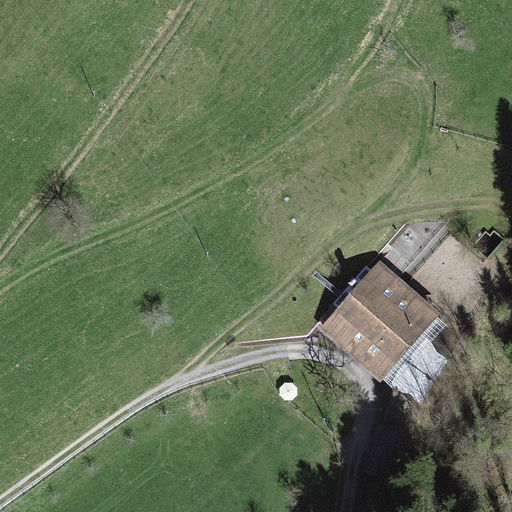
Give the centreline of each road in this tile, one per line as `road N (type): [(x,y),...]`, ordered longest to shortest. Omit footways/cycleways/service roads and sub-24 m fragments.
road 1 (track): [(0,296),(262,165),(353,93),(425,73),(432,128),(370,228),(167,381)]
road 2 (track): [(0,503),(167,381),(300,354),(334,358),(362,377),(370,401),(345,511)]
road 3 (track): [(0,257),(190,0)]
